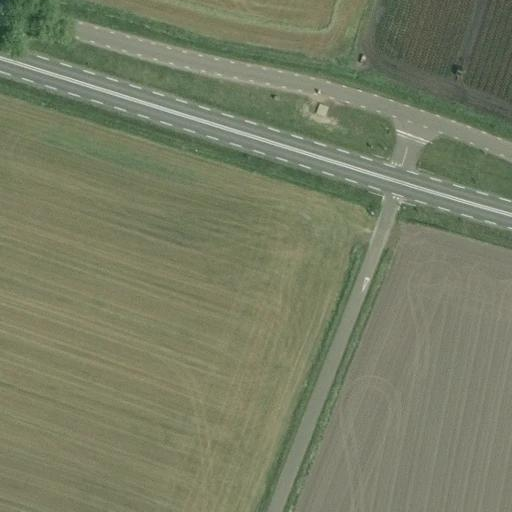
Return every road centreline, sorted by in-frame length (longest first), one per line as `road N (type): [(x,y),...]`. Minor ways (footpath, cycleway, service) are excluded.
road 1 (unclassified): [(419,118),(0,9)]
road 2 (primary): [(399,185),(0,61)]
road 3 (unclassified): [(273,511),(399,185)]
